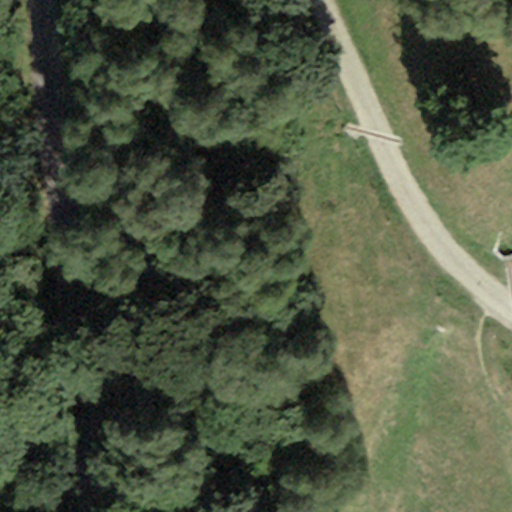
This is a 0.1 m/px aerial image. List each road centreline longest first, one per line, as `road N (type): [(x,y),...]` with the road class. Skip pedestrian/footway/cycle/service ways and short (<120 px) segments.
road 1 (track): [(92,511),(91,437),(40,0)]
road 2 (track): [(313,0),(407,208),(461,279),(487,297)]
